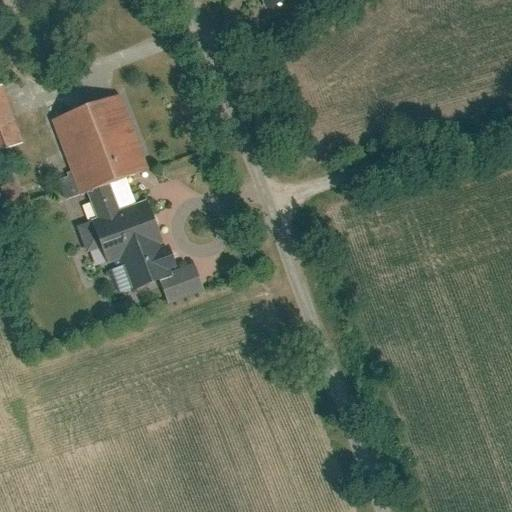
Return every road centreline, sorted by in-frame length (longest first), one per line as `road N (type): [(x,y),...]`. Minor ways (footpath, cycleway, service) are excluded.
road 1 (residential): [(261,193),(381,511)]
road 2 (unclassified): [(511,120),(261,193)]
road 3 (residential): [(188,0),(261,193)]
